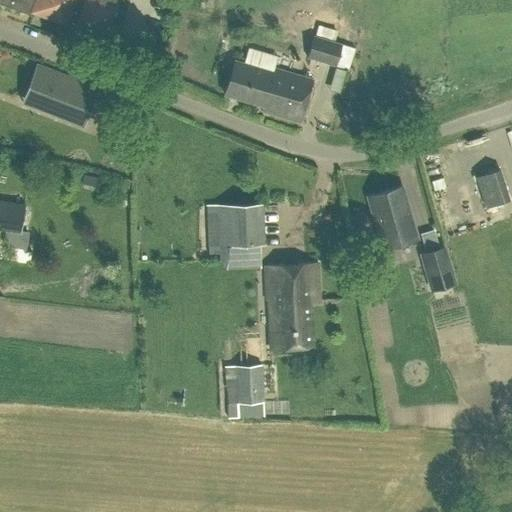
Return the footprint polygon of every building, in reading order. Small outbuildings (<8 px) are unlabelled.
[(0,0),(0,2),(31,14),(32,11),(63,23),(64,19),(75,23),(72,29),(100,40),(113,8),(112,8),(115,0),(0,0)] [(353,47),(312,35),(306,57),(346,69),(353,47)] [(277,57),(247,49),(243,64),(234,62),(225,96),(270,109),(269,114),(301,123),(313,79),(274,68),(277,57)] [(98,88),(72,78),(36,64),(30,80),(22,102),(39,108),(57,115),(83,125),(98,88)] [(338,68),(334,83),(347,86),(350,71),(338,68)] [(509,199),(499,168),(475,176),(485,207),(509,199)] [(383,249),(416,239),(400,187),(367,197),(383,249)] [(0,202),(0,228),(23,231),(26,205),(0,202)] [(265,243),(262,203),(215,206),(218,246),(265,243)] [(444,248),(421,255),(432,290),(454,283),(444,248)] [(318,304),(316,265),(264,268),(266,302),(270,309),(272,347),(312,345),(310,304),(318,304)] [(262,402),(261,364),(223,365),(224,382),(225,418),(263,417),(262,402)]
